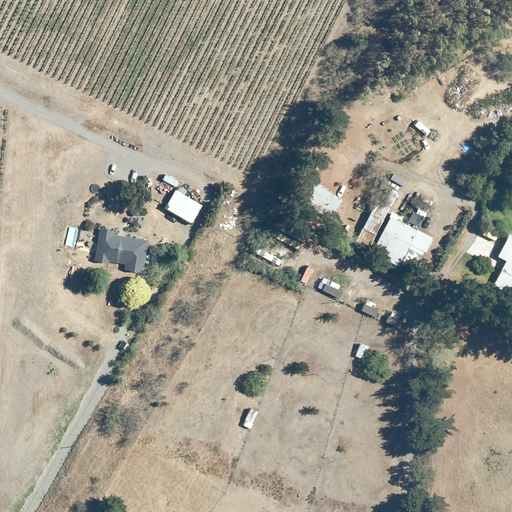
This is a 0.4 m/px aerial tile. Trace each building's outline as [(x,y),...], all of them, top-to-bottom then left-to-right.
[(302,177),(291,198),(328,218),(339,198),(302,177)] [(204,205),(177,190),(167,208),(194,223),(204,205)] [(387,207),(371,200),(351,244),(367,251),(387,207)] [(368,253),(396,265),(406,244),(424,252),(431,237),(413,229),(398,221),(400,216),(390,211),(387,216),(386,216),(368,253)] [(97,262),(110,264),(111,261),(126,263),(125,267),(125,269),(144,272),(149,239),(120,235),(113,234),(114,229),(101,227),(97,262)] [(511,237),(505,234),(490,265),(498,269),(492,282),(511,291),(511,289),(511,237)] [(489,282),(477,275),(470,288),(482,295),(489,282)] [(364,299),(359,308),(370,314),(375,305),(364,299)] [(389,311),(384,321),(394,326),(399,316),(389,311)] [(368,345),(357,341),(351,355),(362,359),(368,345)] [(395,371),(381,370),(380,378),(394,379),(395,371)] [(255,412),(248,407),(241,419),(248,423),(255,412)]
